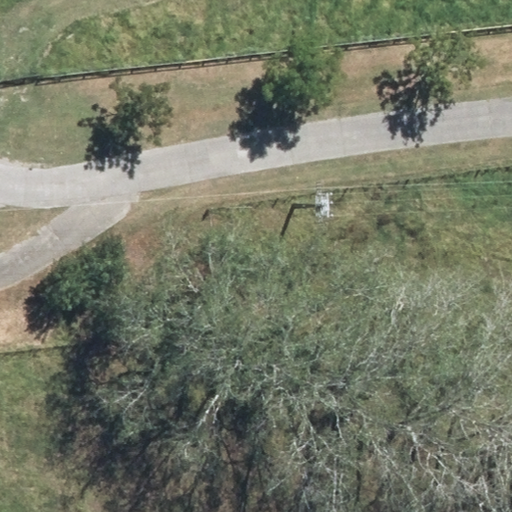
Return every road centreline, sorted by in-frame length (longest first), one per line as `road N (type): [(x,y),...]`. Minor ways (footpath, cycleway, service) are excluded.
road 1 (track): [(0,179),(511,137)]
road 2 (track): [(119,169),(50,247),(0,264)]
